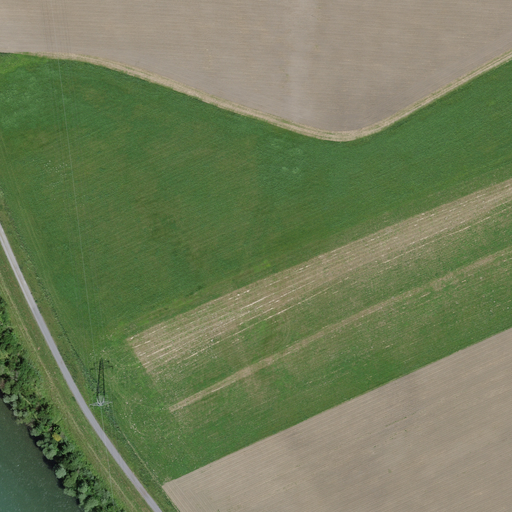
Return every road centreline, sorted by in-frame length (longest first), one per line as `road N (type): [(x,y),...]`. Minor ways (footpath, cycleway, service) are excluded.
road 1 (track): [(0,60),(119,64),(282,129),(362,137),(511,52)]
road 2 (track): [(0,210),(31,288),(152,511)]
